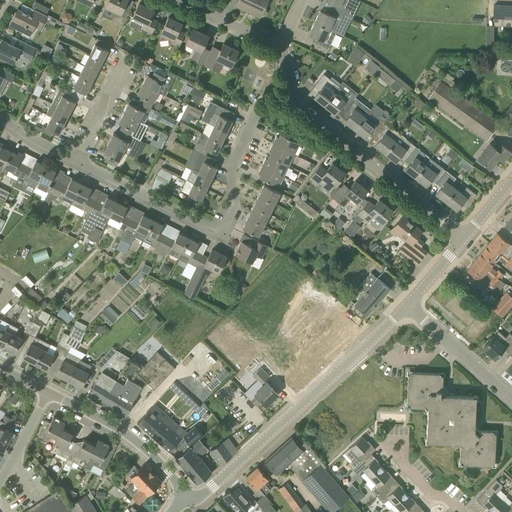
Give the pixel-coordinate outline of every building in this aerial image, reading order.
[(123,25),(129,13),(123,10),(127,0),(108,0),(106,6),(115,10),(111,19),(123,25)] [(260,16),(267,0),(239,0),(237,5),(260,16)] [(345,15),(350,3),(352,3),(353,0),(328,0),(333,2),(330,8),(345,15)] [(152,33),(158,21),(151,18),(155,10),(139,3),(133,17),(144,22),(141,28),(152,33)] [(49,8),(42,4),(39,11),(46,14),(49,8)] [(511,5),(494,5),(494,18),(494,25),(502,25),(502,19),(511,18),(511,5)] [(35,25),(41,28),(48,14),(46,14),(39,11),(35,9),(32,15),(18,8),(9,24),(24,32),(23,34),(29,37),(30,35),(31,35),(35,25)] [(345,15),(330,8),(327,13),(320,10),(315,22),(337,32),(339,31),(340,28),(340,26),(345,15)] [(67,22),(71,15),(64,11),(59,18),(67,22)] [(52,17),(49,22),(54,25),(56,21),(57,19),(52,17)] [(180,45),(185,33),(179,30),(183,23),(168,17),(160,35),(161,36),(161,40),(168,39),(180,45)] [(89,25),(79,20),(76,27),(87,32),(89,25)] [(328,50),(331,44),(336,34),(337,32),(315,22),(309,34),(316,37),(313,43),(328,50)] [(97,35),(100,29),(90,24),(89,25),(87,32),(86,33),(92,36),(94,33),(97,35)] [(205,63),(211,50),(203,47),(209,35),(193,28),(186,43),(196,48),(192,57),(205,63)] [(14,45),(2,38),(0,42),(0,49),(1,50),(0,51),(0,57),(13,64),(19,54),(31,60),(36,48),(17,38),(14,45)] [(104,57),(108,50),(107,49),(95,43),(92,51),(104,57)] [(231,66),(239,50),(224,43),(219,54),(211,50),(205,63),(204,64),(219,72),(224,63),(231,66)] [(356,46),(349,55),(358,62),(364,53),(356,46)] [(98,69),(104,57),(92,51),(86,62),(98,69)] [(371,59),(365,68),(374,74),(375,72),(377,70),(377,69),(380,66),(371,59)] [(92,81),(98,69),(86,62),(79,74),(92,81)] [(484,62),(483,70),(492,70),(492,62),(484,62)] [(0,74),(0,85),(4,87),(8,79),(12,81),(15,75),(3,69),(0,74)] [(163,82),(166,76),(155,71),(153,74),(150,79),(146,77),(143,84),(158,92),(165,95),(168,89),(167,85),(163,82)] [(86,93),(92,81),(79,74),(73,87),(86,93)] [(325,105),(335,92),(329,88),(334,82),(324,74),(314,86),(319,91),(314,97),(325,105)] [(45,79),(41,77),(37,85),(41,86),(43,83),(46,86),(48,82),(45,79)] [(402,85),(395,80),(390,86),(397,92),(402,85)] [(487,139),(499,122),(440,80),(428,98),(487,139)] [(187,81),(183,90),(190,93),(194,84),(187,81)] [(150,107),(154,100),(158,92),(143,84),(138,94),(142,96),(139,101),(150,107)] [(340,107),(345,111),(355,98),(354,98),(339,86),(335,92),(325,105),(335,113),(340,107)] [(57,92),(52,103),(70,112),(75,101),(68,97),(70,92),(60,87),(57,92)] [(195,100),(200,90),(194,87),(189,98),(195,100)] [(355,129),(365,116),(360,112),(365,106),(355,98),(345,111),(349,115),(345,121),(355,129)] [(419,98),(416,102),(422,107),(425,103),(419,98)] [(124,112),(139,120),(144,123),(148,114),(160,120),(163,113),(160,111),(150,107),(139,101),(137,106),(129,102),(124,112)] [(227,131),(232,120),(230,120),(234,112),(209,101),(201,119),(215,126),(227,131)] [(160,111),(163,106),(156,102),(153,108),(160,111)] [(64,123),(70,112),(52,103),(46,114),(52,116),(64,123)] [(192,106),(189,113),(199,118),(203,110),(192,105),(192,106)] [(180,118),(185,120),(188,113),(184,111),(180,118)] [(120,130),(132,135),(133,132),(139,120),(124,112),(119,122),(123,124),(120,130)] [(188,113),(185,120),(190,123),(193,115),(188,113)] [(385,122),(376,114),(371,121),(365,116),(355,129),(365,137),(370,131),(375,135),(385,122)] [(59,134),(64,123),(52,116),(46,127),(59,134)] [(169,116),(165,123),(172,126),(176,119),(169,116)] [(415,117),(411,122),(415,126),(419,121),(415,117)] [(385,153),(395,140),(400,134),(385,122),(375,135),(380,139),(375,145),(385,153)] [(227,131),(215,126),(210,136),(222,142),(227,131)] [(132,135),(120,130),(118,135),(113,133),(108,143),(124,151),(131,154),(139,139),(137,139),(132,135)] [(222,142),(210,136),(201,132),(196,142),(209,149),(208,149),(217,153),(222,142)] [(300,143),(281,134),(279,137),(277,136),(273,144),(294,154),(300,143)] [(406,159),(416,146),(400,134),(395,140),(385,153),(396,161),(401,155),(406,159)] [(511,152),(498,141),(494,146),(490,143),(478,159),(490,168),(501,155),(506,159),(511,152)] [(0,170),(1,171),(11,151),(6,148),(7,146),(0,142),(0,170)] [(116,166),(124,151),(108,143),(103,153),(108,155),(105,160),(116,166)] [(289,165),(294,154),(273,144),(269,151),(271,152),(270,155),(289,165)] [(416,177),(426,164),(431,158),(416,146),(406,159),(411,163),(405,169),(416,177)] [(452,148),(447,154),(454,159),(459,153),(452,148)] [(17,154),(11,151),(1,171),(7,174),(9,170),(13,172),(12,173),(18,176),(24,164),(19,161),(23,154),(18,151),(17,154)] [(212,178),(217,167),(215,166),(217,160),(200,152),(192,168),(212,178)] [(289,165),(270,155),(268,159),(266,157),(262,165),(284,176),(289,165)] [(436,183),(446,170),(431,158),(426,164),(416,177),(426,185),(431,179),(436,183)] [(468,170),(471,165),(461,159),(458,164),(468,170)] [(41,162),(36,160),(32,168),(24,164),(18,176),(15,183),(24,188),(26,184),(34,188),(36,185),(39,179),(46,165),(41,163),(41,162)] [(345,172),(333,162),(327,170),(320,165),(311,176),(329,190),(334,184),(335,185),(337,184),(345,172)] [(39,179),(36,185),(48,192),(44,200),(49,203),(51,199),(54,194),(60,182),(52,178),(56,170),(52,168),(51,168),(46,165),(39,179)] [(278,187),(284,176),(262,165),(259,173),(261,174),(259,177),(278,187)] [(167,184),(173,174),(161,168),(156,178),(167,184)] [(207,189),(212,178),(192,168),(186,179),(207,189)] [(446,201),(456,188),(451,184),(456,178),(446,170),(436,183),(441,187),(436,193),(446,201)] [(142,182),(146,175),(138,171),(135,179),(142,182)] [(76,180),(72,178),(68,186),(60,182),(54,194),(51,199),(59,203),(62,198),(72,203),(75,197),(82,183),(77,181),(76,180)] [(201,200),(207,189),(186,179),(181,190),(201,200)] [(342,185),(341,187),(334,195),(333,197),(344,206),(351,197),(363,207),(368,201),(362,196),(367,190),(355,180),(348,190),(342,185)] [(82,183),(75,197),(72,203),(84,210),(84,209),(90,212),(96,200),(88,196),(92,188),(87,186),(82,183)] [(259,236),(280,192),(264,184),(243,228),(259,236)] [(477,194),(472,190),(467,186),(462,193),(456,188),(446,201),(457,209),(462,203),(467,207),(477,194)] [(5,189),(0,197),(5,200),(9,191),(5,189)] [(104,229),(108,221),(110,215),(117,201),(112,199),(113,199),(112,198),(107,196),(104,204),(96,200),(90,212),(81,230),(90,234),(95,224),(104,229)] [(316,218),(320,213),(299,197),(295,202),(316,218)] [(49,203),(44,200),(42,199),(38,208),(45,211),(49,203)] [(363,207),(358,213),(364,218),(368,221),(369,220),(372,222),(371,223),(378,228),(382,222),(383,223),(393,210),(379,199),(374,206),(368,201),(363,207)] [(122,204),(117,201),(110,215),(120,220),(121,220),(123,221),(120,227),(125,230),(131,218),(123,214),(127,206),(123,204),(122,204)] [(320,213),(328,219),(333,213),(325,207),(320,213)] [(148,216),(143,214),(139,222),(131,218),(125,230),(121,238),(132,243),(135,236),(143,240),(146,233),(153,219),(148,217),(148,216)] [(418,237),(422,231),(403,215),(390,232),(396,237),(399,233),(408,240),(399,250),(417,264),(427,251),(421,246),(424,242),(418,237)] [(339,217),(334,224),(340,229),(346,222),(339,217)] [(158,222),(153,219),(146,233),(143,240),(155,246),(153,251),(158,254),(167,236),(159,232),(163,224),(159,222),(158,222)] [(352,237),(359,229),(361,226),(359,224),(353,220),(350,223),(344,231),(352,237)] [(183,235),(179,232),(175,240),(167,236),(158,254),(163,256),(166,252),(178,258),(189,237),(184,235),(183,235)] [(511,253),(511,254),(511,253),(511,245),(510,243),(498,233),(489,243),(511,262),(511,253)] [(194,240),(189,237),(178,258),(187,262),(188,261),(197,266),(203,254),(195,250),(199,242),(195,240),(194,240)] [(268,246),(263,243),(254,239),(251,245),(242,241),(236,254),(251,262),(255,254),(262,258),(268,246)] [(378,249),(374,244),(373,243),(367,248),(372,254),(378,249)] [(511,262),(489,243),(483,251),(495,261),(498,258),(504,263),(503,263),(511,271),(511,270),(511,262)] [(218,272),(226,256),(212,249),(208,257),(203,254),(197,266),(183,292),(195,298),(206,276),(210,267),(218,272)] [(497,271),(491,266),(495,261),(483,251),(476,259),(500,279),(504,274),(498,269),(497,271)] [(500,279),(476,259),(468,270),(480,280),(480,279),(486,283),(489,283),(499,291),(506,283),(500,279)] [(317,268),(312,273),(317,277),(322,272),(317,268)] [(113,278),(120,285),(126,279),(119,272),(113,278)] [(377,278),(371,273),(360,285),(366,291),(355,304),(367,315),(390,289),(377,277),(377,278)] [(256,324),(245,334),(252,340),(256,337),(265,346),(260,351),(264,355),(269,350),(275,357),(270,362),(274,366),(279,361),(286,367),(285,368),(299,382),(323,359),(323,360),(324,359),(321,355),(326,350),(329,354),(330,353),(330,352),(353,329),(341,316),(339,314),(339,315),(332,309),(337,304),(333,300),(329,305),(322,298),(327,294),(323,290),(318,294),(309,284),(312,281),(306,274),(296,285),(301,290),(294,297),(296,299),(296,298),(300,302),(300,303),(325,328),(323,331),(324,332),(316,340),(316,339),(310,345),(303,353),(302,352),(299,354),(268,323),(261,330),(256,324)] [(135,275),(130,284),(138,288),(143,279),(135,275)] [(502,316),(511,305),(511,296),(507,292),(493,308),(502,316)] [(468,324),(478,313),(454,293),(444,304),(468,324)] [(40,309),(36,317),(44,322),(48,313),(40,309)] [(110,325),(115,320),(104,310),(99,315),(110,325)] [(148,324),(153,329),(159,322),(155,318),(148,324)] [(30,334),(35,322),(30,320),(24,331),(30,334)] [(35,322),(30,334),(34,336),(35,336),(41,325),(35,322)] [(5,330),(0,327),(0,324),(0,323),(0,343),(10,323),(9,323),(5,330)] [(0,345),(15,353),(22,338),(15,335),(18,328),(10,323),(0,343),(0,345)] [(73,353),(82,343),(80,342),(85,331),(74,325),(69,335),(64,346),(68,348),(73,353)] [(506,337),(499,330),(493,336),(483,347),(495,358),(503,348),(510,354),(511,352),(511,334),(510,333),(506,337)] [(64,346),(69,335),(63,332),(58,343),(64,346)] [(46,341),(35,336),(34,336),(24,357),(35,363),(46,341)] [(47,369),(54,355),(47,351),(51,344),(46,341),(35,363),(47,369)] [(117,350),(109,359),(100,369),(102,371),(89,393),(100,399),(108,385),(112,387),(129,357),(117,350)] [(175,368),(158,351),(144,366),(129,357),(112,387),(108,385),(100,399),(126,415),(146,381),(154,389),(163,380),(175,368)] [(78,362),(79,360),(67,354),(64,360),(63,359),(56,373),(68,380),(77,362),(78,362)] [(104,355),(95,365),(100,369),(109,359),(104,355)] [(264,385),(250,398),(256,405),(261,400),(266,405),(278,394),(265,380),(270,376),(261,367),(262,366),(257,361),(252,366),(257,370),(253,374),(264,385)] [(81,386),(88,372),(76,366),(78,362),(77,362),(68,380),(81,386)] [(492,465),(495,462),(496,434),(493,430),(479,430),(475,426),(476,399),(473,396),(448,395),(448,391),(447,389),(443,389),(443,376),(440,373),(412,372),(408,375),(407,403),(410,407),(425,407),(428,411),(427,438),(430,442),(457,443),(461,446),(460,461),(463,464),(492,465)] [(10,401),(16,404),(19,394),(13,392),(10,401)] [(179,424),(169,416),(164,412),(161,409),(159,408),(154,404),(150,409),(149,409),(137,422),(153,436),(177,457),(199,438),(203,435),(195,426),(187,432),(179,424)] [(6,429),(12,417),(5,414),(2,420),(0,418),(0,438),(9,443),(14,433),(6,429)] [(62,428),(65,422),(54,416),(51,422),(44,419),(38,435),(49,441),(52,435),(57,438),(62,428)] [(70,440),(73,434),(62,428),(57,438),(54,443),(59,446),(56,452),(68,458),(76,442),(70,440)] [(326,467),(302,435),(295,441),(291,436),(265,459),(277,473),(289,463),(292,466),(291,467),(302,480),(329,511),(332,511),(349,497),(324,469),(326,467)] [(367,442),(362,436),(345,452),(352,460),(348,463),(353,469),(357,465),(371,453),(376,449),(368,440),(367,442)] [(0,450),(3,453),(9,443),(0,438),(0,450)] [(198,484),(212,472),(197,453),(205,445),(199,438),(177,457),(176,458),(198,484)] [(91,455),(95,445),(84,439),(81,445),(76,442),(68,458),(65,463),(71,466),(74,461),(79,464),(82,458),(88,461),(91,455)] [(105,469),(112,454),(107,451),(110,445),(98,439),(95,445),(91,455),(88,461),(93,463),(105,469)] [(236,451),(227,439),(223,441),(210,450),(220,465),(233,455),(233,454),(237,451),(236,450),(236,451)] [(370,478),(382,467),(378,462),(379,461),(371,453),(357,465),(353,469),(358,475),(361,475),(365,472),(370,478)] [(151,469),(146,463),(147,462),(146,462),(130,477),(135,481),(126,489),(133,496),(132,497),(138,503),(139,503),(141,501),(148,495),(149,494),(151,495),(154,492),(154,489),(162,482),(151,470),(152,469),(152,468),(151,469)] [(271,489),(264,482),(268,478),(258,466),(246,476),(257,488),(258,487),(265,494),(271,489)] [(387,472),(382,467),(370,478),(376,484),(372,488),(372,490),(377,496),(395,479),(388,471),(387,472)] [(395,504),(406,494),(402,489),(403,488),(395,479),(377,496),(383,501),(385,502),(389,498),(395,504)] [(502,499),(507,495),(500,489),(502,487),(502,484),(496,479),(477,500),(485,508),(487,506),(492,511),(502,499)] [(304,504),(288,482),(279,489),(295,511),(312,511),(306,503),(304,504)] [(251,502),(238,487),(233,492),(230,490),(223,496),(237,511),(245,511),(248,510),(246,507),(251,502)] [(73,511),(66,502),(58,490),(50,495),(48,496),(23,511),(73,511)] [(358,501),(363,497),(358,491),(353,495),(358,501)] [(97,511),(90,500),(94,497),(91,492),(69,505),(73,511),(97,511)] [(413,511),(420,506),(412,498),(411,499),(406,494),(395,504),(401,511),(398,511),(413,511)] [(265,511),(276,511),(277,511),(263,495),(256,501),(265,511)] [(511,511),(511,501),(509,505),(502,499),(492,511),(511,511)]
